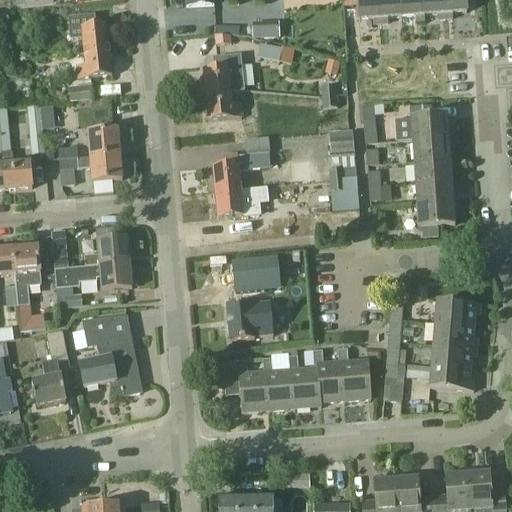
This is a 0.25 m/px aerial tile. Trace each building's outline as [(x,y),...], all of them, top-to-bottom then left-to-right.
[(52,0),(11,0),(13,10),(53,5),(52,0)] [(186,0),(187,8),(214,7),(213,0),(186,0)] [(373,29),(381,28),(378,0),(356,0),(359,24),(373,23),(373,29)] [(378,0),(381,28),(388,28),(388,22),(402,21),(400,0),(378,0)] [(423,19),(421,0),(400,0),(402,21),(417,20),(417,25),(425,25),(425,19),(423,19)] [(442,0),(421,0),(423,19),(425,19),(439,18),(439,24),(445,23),(442,0)] [(442,0),(445,23),(452,23),(452,16),(466,15),(464,0),(442,0)] [(82,56),(107,53),(105,27),(94,28),(93,18),(67,21),(69,43),(80,42),(82,56)] [(278,42),(278,30),(255,29),(255,41),(278,42)] [(214,38),(215,48),(231,47),(231,39),(214,38)] [(257,62),(279,66),(281,52),(260,48),(257,62)] [(3,65),(19,63),(18,51),(1,53),(3,65)] [(110,79),(107,53),(82,56),(83,67),(74,68),(76,83),(110,79)] [(204,71),(206,97),(230,95),(227,59),(212,60),(213,70),(204,71)] [(20,75),(19,63),(3,65),(4,76),(20,75)] [(328,63),(324,77),(336,80),(339,66),(328,63)] [(68,91),(70,105),(94,103),(92,88),(68,91)] [(322,101),(337,100),(336,89),(321,90),(322,101)] [(230,95),(206,97),(209,123),(243,120),(241,105),(231,106),(230,95)] [(338,112),(337,100),(322,101),(323,113),(338,112)] [(41,112),(28,113),(32,159),(45,158),(45,156),(41,112)] [(362,115),(364,141),(376,140),(375,114),(362,115)] [(411,122),(413,144),(454,141),(454,133),(448,134),(447,119),(411,122)] [(395,144),(407,143),(406,122),(394,122),(395,144)] [(86,135),(88,160),(119,157),(116,132),(86,135)] [(328,173),(330,185),(356,182),(353,135),(329,136),(331,173),(328,173)] [(1,158),(12,157),(10,138),(2,139),(0,138),(0,154),(0,158),(1,158)] [(454,141),(413,144),(414,165),(455,163),(455,162),(450,162),(449,148),(455,147),(454,141)] [(267,144),(245,147),(246,159),(268,157),(267,144)] [(59,163),(78,161),(77,151),(57,152),(59,163)] [(366,154),(367,170),(379,169),(377,153),(366,154)] [(53,155),(45,156),(45,158),(45,164),(53,163),(53,155)] [(1,167),(4,193),(31,190),(28,165),(13,166),(12,157),(1,158),(0,158),(1,167)] [(121,183),(119,157),(88,160),(78,161),(79,173),(90,172),(91,185),(121,183)] [(214,170),(216,195),(240,193),(238,174),(269,171),(268,157),(246,159),(236,160),(236,157),(223,158),(224,169),(214,170)] [(79,175),(79,173),(78,161),(59,163),(60,176),(73,175),(79,175)] [(455,163),(414,165),(416,187),(452,185),(451,170),(456,169),(455,163)] [(74,191),(73,175),(60,176),(61,192),(74,191)] [(369,190),(381,189),(380,175),(368,176),(369,190)] [(356,182),(330,185),(331,196),(332,215),(359,213),(356,182)] [(452,185),(416,187),(417,208),(458,206),(458,198),(453,199),(452,185)] [(382,205),(381,189),(369,190),(370,206),(382,205)] [(241,204),(240,193),(216,195),(219,220),(252,217),(250,203),(241,204)] [(458,206),(417,208),(418,231),(422,230),(423,240),(439,239),(438,229),(454,228),(453,213),(458,213),(458,206)] [(371,219),(372,235),(385,234),(384,218),(371,219)] [(53,258),(67,257),(65,235),(51,236),(53,258)] [(96,244),(99,270),(129,267),(126,241),(96,244)] [(37,249),(12,252),(14,277),(15,277),(16,291),(15,291),(17,310),(29,309),(27,290),(41,288),(37,249)] [(12,252),(0,253),(0,278),(14,277),(12,252)] [(267,263),(234,265),(237,297),(270,294),(267,263)] [(68,272),(55,274),(58,313),(83,310),(82,298),(73,299),(72,291),(80,291),(79,286),(100,285),(101,294),(131,290),(129,267),(99,270),(88,271),(68,272)] [(408,288),(394,287),(393,303),(407,304),(408,288)] [(15,291),(4,292),(6,311),(17,310),(15,291)] [(272,340),(269,303),(227,307),(230,344),(272,340)] [(434,326),(469,329),(470,315),(479,316),(480,307),(436,304),(434,326)] [(391,309),(390,322),(402,323),(403,310),(391,309)] [(127,320),(82,326),(87,352),(96,351),(99,364),(79,368),(83,391),(114,385),(118,401),(142,397),(127,320)] [(18,322),(20,336),(32,334),(30,321),(18,322)] [(402,323),(390,322),(388,344),(400,345),(402,323)] [(432,347),(475,350),(476,340),(468,340),(469,329),(434,326),(432,347)] [(60,379),(57,365),(68,363),(62,336),(46,339),(51,364),(42,365),(46,382),(33,384),(38,410),(67,404),(62,379),(60,379)] [(400,345),(388,344),(386,365),(403,366),(404,354),(399,353),(400,345)] [(432,347),(431,368),(465,371),(466,358),(475,359),(475,350),(432,347)] [(338,365),(340,365),(344,404),(370,401),(367,363),(348,364),(347,352),(337,353),(338,363),(338,365)] [(313,371),(315,371),(318,406),(319,406),(344,404),(340,365),(338,365),(323,366),(322,354),(312,355),(313,369),(313,371)] [(288,373),(290,373),(293,411),(318,409),(320,409),(319,406),(318,406),(315,371),(313,371),(298,372),(297,360),(287,361),(288,373)] [(263,375),(264,375),(267,413),(293,411),(290,373),(288,373),(273,374),(272,362),(262,363),(263,375)] [(225,400),(239,399),(241,415),(267,413),(264,375),(263,375),(247,377),(246,365),(237,366),(223,367),(223,368),(224,379),(225,393),(225,400)] [(403,366),(386,365),(384,403),(401,405),(404,366),(403,366)] [(0,367),(0,418),(10,416),(0,367)] [(465,371),(431,368),(429,390),(472,394),(473,384),(464,383),(465,371)] [(288,491),(309,491),(309,477),(289,477),(288,491)] [(489,477),(467,478),(470,511),(506,511),(504,494),(491,495),(489,477)] [(470,511),(467,478),(445,480),(447,499),(434,500),(434,511),(470,511)] [(396,483),(398,511),(434,511),(434,500),(420,501),(418,482),(396,483)] [(398,511),(396,483),(374,485),(375,504),(361,505),(361,511),(398,511)] [(218,511),(272,511),(272,497),(218,498),(218,511)]
